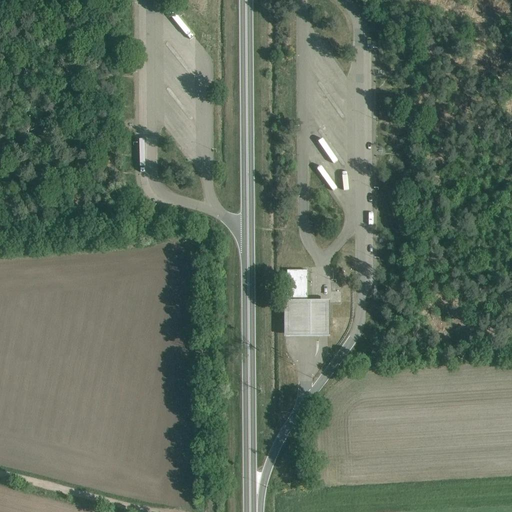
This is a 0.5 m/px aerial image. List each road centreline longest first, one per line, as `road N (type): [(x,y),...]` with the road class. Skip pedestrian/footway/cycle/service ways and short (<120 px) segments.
road 1 (primary): [(250,511),(246,0)]
road 2 (track): [(148,511),(0,474)]
